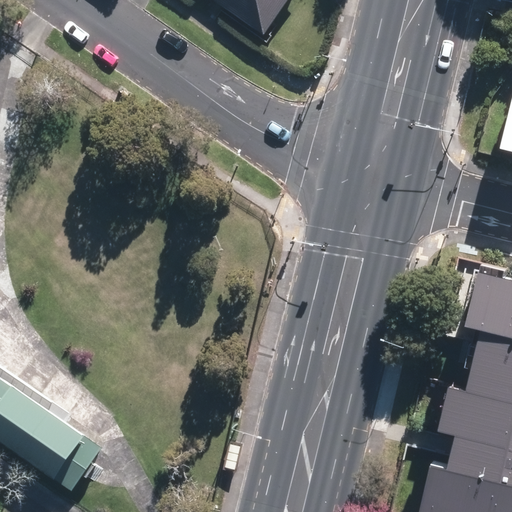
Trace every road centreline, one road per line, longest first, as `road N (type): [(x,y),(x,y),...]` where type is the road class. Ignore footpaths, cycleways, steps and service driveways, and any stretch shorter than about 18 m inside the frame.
road 1 (primary): [(296,511),(372,168)]
road 2 (residential): [(76,0),(264,132),(372,168)]
road 3 (primary): [(372,168),(414,0)]
road 4 (residential): [(372,168),(511,209)]
